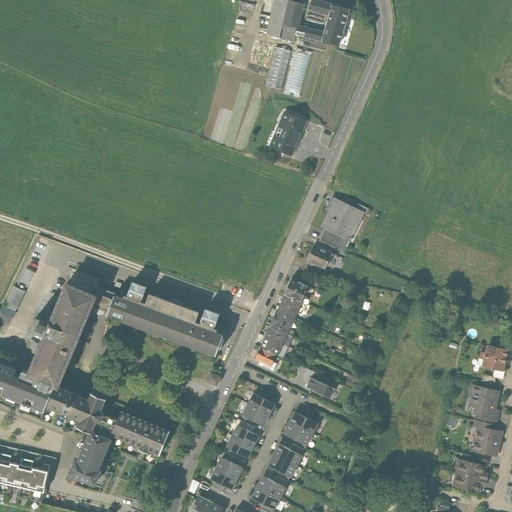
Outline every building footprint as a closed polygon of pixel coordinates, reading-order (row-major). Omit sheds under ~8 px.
[(274,0),(266,34),(280,37),(279,38),(294,42),(295,35),(298,26),(303,0),(274,0)] [(348,8),(314,0),(312,0),(310,11),(328,15),(324,32),(298,26),(295,35),(339,45),(348,8)] [(266,85),(280,89),(290,51),(276,47),(266,85)] [(297,53),(286,91),(300,95),(311,57),(297,53)] [(285,112),(269,147),(291,157),(307,122),(285,112)] [(321,227),(325,229),(350,242),(364,213),(355,209),(332,197),(326,210),(329,212),(321,227)] [(355,209),(364,213),(368,215),(370,210),(358,204),(355,209)] [(344,253),(350,242),(325,229),(319,241),(344,253)] [(331,253),(315,245),(307,260),(312,262),(310,266),(318,270),(320,266),(324,268),(331,253)] [(293,278),(285,294),(301,301),(308,286),(293,278)] [(42,333),(26,373),(54,384),(58,386),(78,334),(79,335),(90,305),(95,292),(64,280),(48,320),(34,314),(28,328),(42,333)] [(214,356),(223,334),(216,331),(217,328),(215,327),(220,313),(206,307),(200,322),(195,320),(199,311),(150,291),(146,302),(140,300),(146,286),(133,280),(127,295),(124,294),(123,297),(114,294),(112,299),(95,292),(90,305),(100,309),(108,312),(107,314),(214,356)] [(14,286),(4,305),(15,311),(25,292),(14,286)] [(285,294),(278,310),(295,318),(303,302),(301,301),(285,294)] [(287,335),(295,318),(278,310),(270,327),(287,335)] [(502,320),(492,319),(491,328),(501,329),(502,320)] [(292,337),(287,335),(270,327),(266,337),(288,347),(292,337)] [(266,337),(261,347),(276,354),(283,357),(288,347),(266,337)] [(509,351),(487,345),(485,353),(482,352),(480,359),(484,360),(483,367),(495,370),(504,372),(509,351)] [(273,361),(276,354),(261,347),(255,359),(271,367),(273,361)] [(280,364),(283,357),(276,354),(273,361),(280,364)] [(20,371),(0,362),(0,393),(1,394),(20,402),(43,411),(45,406),(54,384),(26,373),(20,371)] [(207,371),(210,372),(219,376),(221,372),(209,366),(207,371)] [(310,377),(322,382),(324,377),(308,369),(303,378),(307,384),(310,377)] [(505,372),(504,372),(495,370),(493,377),(496,378),(503,380),(505,372)] [(219,376),(210,372),(206,381),(217,386),(221,377),(219,376)] [(495,385),(496,378),(493,377),(483,375),(482,382),(495,385)] [(306,387),(330,398),(334,388),(322,382),(310,377),(307,384),(306,387)] [(88,398),(58,386),(54,384),(45,406),(54,409),(66,414),(74,417),(80,420),(77,426),(90,432),(97,414),(104,399),(90,393),(88,398)] [(500,391),(473,385),(470,396),(472,396),(470,405),(476,407),(474,414),(477,415),(475,420),(491,423),(497,425),(500,411),(496,410),(500,391)] [(253,393),(248,404),(270,415),(276,404),(253,393)] [(264,426),(270,415),(248,404),(242,415),(264,426)] [(121,412),(117,422),(112,435),(140,447),(139,450),(147,453),(148,451),(158,455),(168,431),(121,412)] [(295,412),(290,422),(311,434),(317,424),(295,412)] [(112,435),(117,422),(97,414),(90,432),(86,441),(81,455),(78,461),(75,460),(72,467),(69,475),(100,488),(104,479),(109,467),(100,464),(107,447),(112,435)] [(474,426),(477,426),(490,429),(491,423),(475,420),(474,426)] [(306,444),(311,434),(290,422),(284,432),(306,444)] [(237,426),(231,436),(253,448),(259,437),(237,426)] [(503,432),(490,429),(477,426),(471,451),(497,457),(503,432)] [(248,459),(253,448),(231,436),(225,447),(248,459)] [(279,446),(274,455),(295,466),(300,456),(279,446)] [(0,477),(0,482),(10,485),(15,463),(10,461),(11,456),(5,454),(0,477)] [(289,476),(295,466),(274,455),(269,465),(289,476)] [(475,458),(474,463),(486,465),(487,466),(488,461),(475,458)] [(10,485),(22,487),(28,460),(22,459),(21,464),(15,463),(10,485)] [(222,459),(217,469),(236,479),(242,468),(222,459)] [(460,459),(456,473),(487,480),(489,474),(484,473),(486,465),(474,463),(460,459)] [(22,487),(33,490),(38,468),(32,467),(33,461),(28,460),(22,487)] [(33,490),(44,492),(48,472),(50,465),(45,464),(44,469),(38,468),(33,490)] [(231,489),(236,479),(217,469),(212,479),(231,489)] [(486,487),(487,480),(456,473),(453,487),(479,493),(481,485),(486,487)] [(263,477),(258,487),(279,498),(284,488),(263,477)] [(189,488),(196,491),(200,482),(193,479),(189,488)] [(274,508),(279,498),(258,487),(253,497),(274,508)] [(511,495),(510,495),(511,490),(511,488),(505,487),(503,496),(508,497),(507,505),(511,506),(511,495)] [(196,511),(207,511),(212,504),(199,498),(195,507),(198,509),(196,511)]
